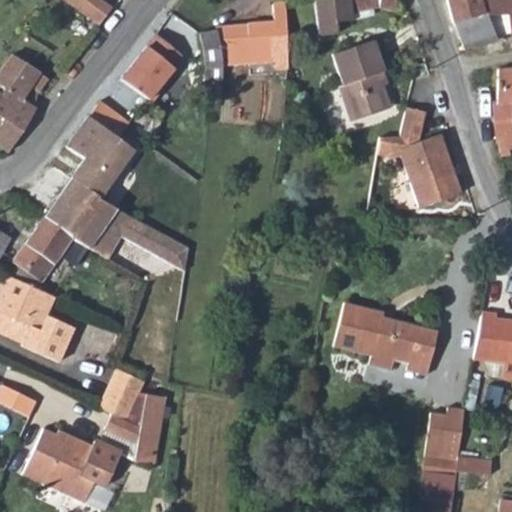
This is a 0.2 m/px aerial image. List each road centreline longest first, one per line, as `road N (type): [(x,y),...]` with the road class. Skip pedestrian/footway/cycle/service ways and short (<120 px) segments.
road 1 (residential): [(511,241),(504,237),(421,0)]
road 2 (residential): [(156,0),(11,180),(0,181)]
